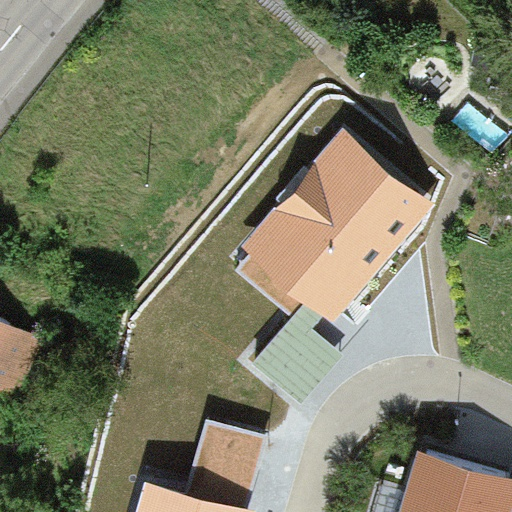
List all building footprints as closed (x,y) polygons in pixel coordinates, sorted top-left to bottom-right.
[(257,251),(240,270),(294,316),(307,301),(324,316),(330,321),(401,239),(430,206),(343,131),(246,242),(257,251)] [(324,316),(307,301),(294,316),(253,365),(300,404),(343,354),(313,328),(324,316)] [(0,416),(35,347),(0,329),(0,416)] [(210,420),(188,495),(245,511),(268,437),(210,420)] [(511,511),(511,468),(420,442),(399,511),(511,511)] [(188,495),(147,483),(138,511),(245,511),(188,495)]
